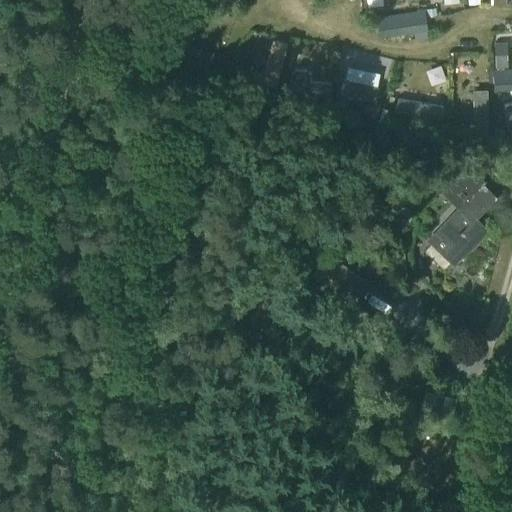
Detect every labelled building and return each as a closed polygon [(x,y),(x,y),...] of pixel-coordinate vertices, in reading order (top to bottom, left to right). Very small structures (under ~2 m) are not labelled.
[(180,0),(168,0),(166,9),(186,14),(189,2),(180,0)] [(438,7),(425,9),(426,18),(439,16),(438,7)] [(424,10),(376,17),(379,38),(427,31),(424,10)] [(165,41),(162,59),(207,68),(210,50),(165,41)] [(273,41),(262,84),(276,87),(286,44),(273,41)] [(507,56),(494,56),(495,69),(507,68),(507,56)] [(235,64),(233,72),(241,75),(244,67),(235,64)] [(290,72),(290,80),(308,81),(308,74),(306,70),(293,69),(290,72)] [(511,70),(494,71),(495,92),(511,90),(511,70)] [(287,79),(286,93),(330,96),(331,82),(308,81),(290,80),(287,79)] [(342,79),(339,93),(374,101),(378,86),(342,79)] [(486,89),(472,90),(473,134),(487,133),(486,89)] [(396,99),(394,113),(441,121),(444,107),(396,99)] [(511,102),(502,105),(504,115),(511,113),(511,102)] [(364,103),(361,115),(373,117),(375,106),(364,103)] [(381,107),(378,119),(390,121),(393,110),(381,107)] [(494,129),(492,145),(501,146),(503,130),(494,129)] [(442,167),(428,181),(436,189),(460,213),(432,242),(453,262),(465,249),(468,252),(484,236),(480,232),(484,229),(472,218),(493,197),(479,184),(482,181),(454,171),(442,167)] [(353,299),(364,283),(326,256),(315,273),(353,299)]
